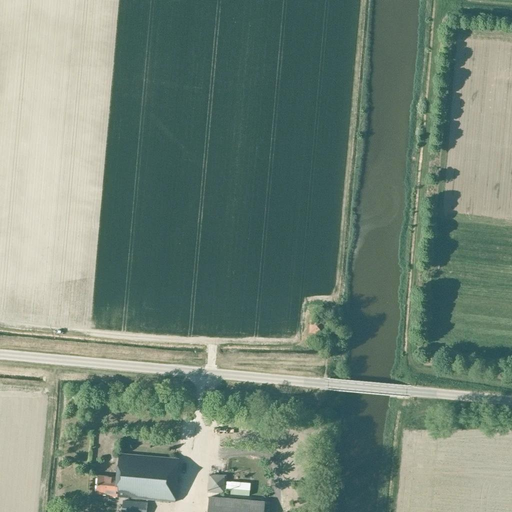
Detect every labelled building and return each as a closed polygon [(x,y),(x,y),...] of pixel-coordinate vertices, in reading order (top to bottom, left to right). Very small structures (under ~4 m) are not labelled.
[(323,321),(323,319),(320,318),(320,320),(312,319),(311,332),(323,333),(324,321),(323,321)] [(109,495),(109,496),(176,501),(180,458),(118,454),(117,477),(98,476),(97,494),(109,495)] [(207,492),(226,493),(227,476),(209,474),(207,492)] [(264,511),(266,501),(210,496),(208,511),(264,511)] [(123,500),(121,511),(133,511),(134,501),(123,500)]
